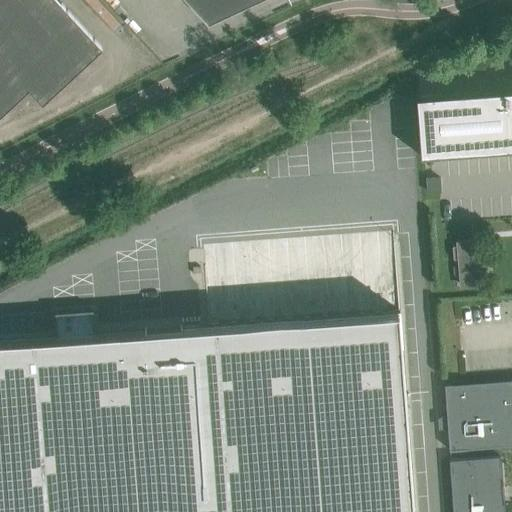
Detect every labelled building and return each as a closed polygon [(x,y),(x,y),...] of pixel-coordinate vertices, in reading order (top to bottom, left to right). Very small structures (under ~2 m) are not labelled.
[(0,0),(0,115),(29,89),(42,103),(103,47),(58,0),(0,0)] [(187,0),(208,23),(256,0),(187,0)] [(511,89),(416,96),(421,156),(511,149),(511,89)] [(0,511),(414,511),(399,311),(95,333),(93,309),(55,312),(57,336),(0,339),(0,511)] [(467,448),(511,443),(511,378),(445,384),(450,450),(467,448)] [(503,511),(500,455),(450,459),(453,511),(503,511)]
